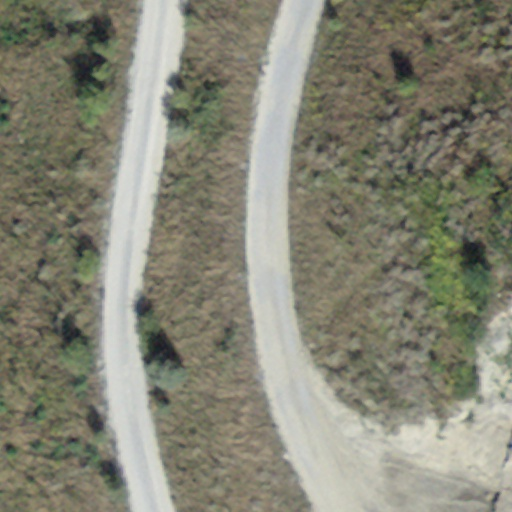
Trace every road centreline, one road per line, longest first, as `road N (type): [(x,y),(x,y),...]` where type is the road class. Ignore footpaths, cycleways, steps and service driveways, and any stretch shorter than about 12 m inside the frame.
road 1 (track): [(346,511),(310,454),(273,296),(265,153),(309,0)]
road 2 (track): [(161,0),(134,157),(121,362),(153,511)]
